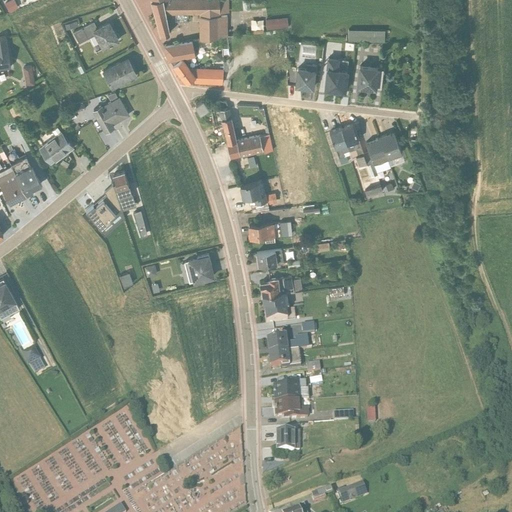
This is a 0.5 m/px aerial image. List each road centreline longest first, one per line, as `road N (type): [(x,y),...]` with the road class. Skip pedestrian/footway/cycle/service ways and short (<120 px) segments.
road 1 (residential): [(259,511),(239,284),(205,161),(180,106)]
road 2 (unclassified): [(174,95),(415,118)]
road 3 (residential): [(0,254),(180,106)]
road 4 (track): [(468,0),(472,195)]
road 5 (track): [(472,195),(475,251),(511,358)]
